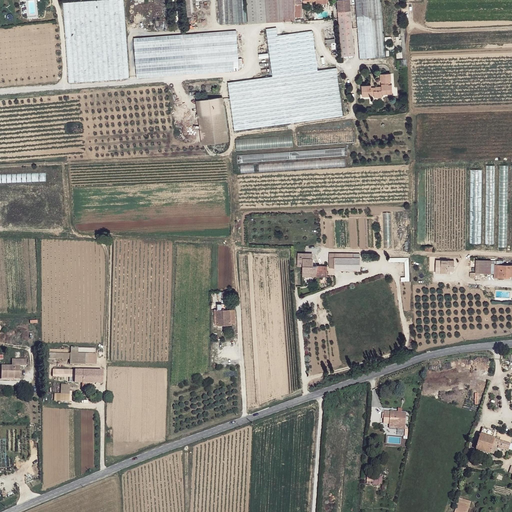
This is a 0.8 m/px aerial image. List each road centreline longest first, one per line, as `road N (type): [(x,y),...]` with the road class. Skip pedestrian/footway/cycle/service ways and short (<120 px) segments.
road 1 (tertiary): [(511,344),(406,361),(10,511)]
road 2 (track): [(236,301),(227,156),(0,165)]
road 3 (track): [(59,163),(74,231),(106,251),(102,475)]
road 4 (unknown): [(352,63),(329,60),(308,24),(213,24),(132,32),(129,82)]
road 5 (unknown): [(342,284),(381,266),(394,271),(407,343),(390,357),(304,381)]
road 6 (unknown): [(304,381),(298,300),(342,284)]
road 7 (track): [(236,301),(246,423)]
